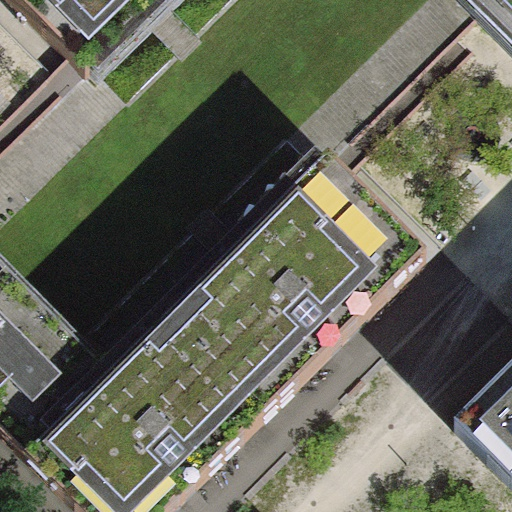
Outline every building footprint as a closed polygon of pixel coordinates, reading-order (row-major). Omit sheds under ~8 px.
[(0,0),(0,27),(78,104),(181,0),(0,0)] [(511,0),(434,0),(476,42),(511,5),(511,0)] [(511,5),(476,42),(511,76),(511,5)] [(324,164),(167,321),(270,423),(347,345),(426,266),(324,164)] [(94,394),(8,308),(0,315),(0,466),(11,478),(94,394)] [(94,394),(11,478),(45,511),(180,511),(193,500),(270,423),(167,321),(94,394)] [(511,511),(511,372),(440,443),(508,511),(511,511)]
